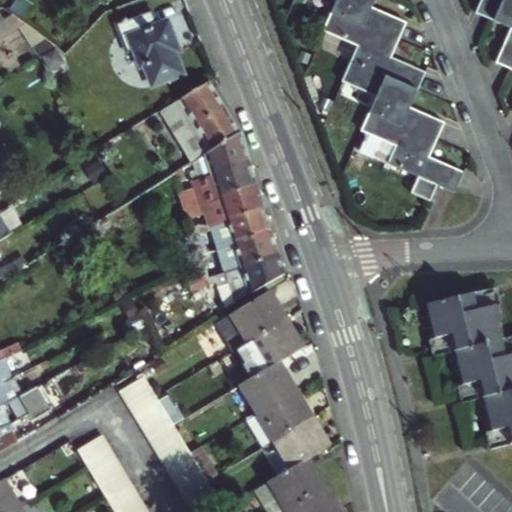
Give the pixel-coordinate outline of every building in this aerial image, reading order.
[(35,4),(30,0),(18,0),(8,14),(11,16),(22,24),(35,4)] [(338,0),(324,31),(358,47),(343,81),(377,97),(362,131),(396,147),(389,164),(418,177),(411,194),(430,203),(438,186),(453,193),(463,174),(429,157),(444,125),(410,108),(425,74),(391,58),(406,25),(371,8),(374,0),(338,0)] [(511,0),(481,0),(476,13),(511,30),(498,63),(511,69),(511,0)] [(152,29),(146,13),(114,26),(121,42),(126,40),(139,69),(141,68),(148,85),(179,72),(171,54),(175,52),(164,25),(152,29)] [(225,109),(209,82),(178,101),(194,127),(225,109)] [(178,101),(159,113),(174,139),(194,127),(178,101)] [(209,153),(240,133),(225,109),(194,127),(174,139),(191,164),(195,161),(205,156),(209,153)] [(210,175),(249,161),(240,133),(209,153),(205,156),(210,175)] [(211,176),(218,198),(257,185),(249,161),(210,175),(211,176)] [(183,180),(180,171),(173,175),(176,183),(183,180)] [(0,202),(4,209),(15,202),(0,175),(0,202)] [(218,198),(211,176),(190,183),(193,190),(199,207),(218,201),(218,198)] [(224,220),(263,207),(257,185),(218,198),(218,201),(199,207),(202,214),(209,212),(213,226),(225,222),(224,220)] [(199,207),(193,190),(179,194),(187,219),(196,216),(202,214),(199,207)] [(216,251),(219,250),(232,245),(234,243),(271,231),(263,207),(224,220),(225,222),(213,226),(208,228),(210,234),(216,251)] [(0,242),(9,237),(0,222),(0,242)] [(210,234),(208,228),(200,231),(192,234),(194,240),(210,234)] [(220,274),(229,272),(279,257),(271,231),(234,243),(232,245),(219,250),(222,261),(224,265),(218,267),(220,274)] [(284,275),(279,257),(229,272),(238,300),(284,275)] [(218,267),(211,269),(204,271),(207,278),(218,275),(220,274),(218,267)] [(218,275),(219,281),(224,308),(238,300),(229,272),(220,274),(218,275)] [(511,338),(503,341),(490,290),(426,306),(439,356),(452,353),(466,403),(482,399),(496,449),(511,445),(511,338)] [(287,325),(270,296),(255,305),(230,319),(247,347),(287,325)] [(141,311),(125,319),(132,336),(147,329),(141,311)] [(230,319),(214,329),(231,357),(247,347),(230,319)] [(262,372),(276,363),(301,348),(287,325),(247,347),(262,372)] [(0,377),(12,373),(4,355),(0,356),(0,377)] [(254,414),(293,391),(276,363),(262,372),(238,386),(254,414)] [(0,400),(3,398),(13,394),(20,390),(12,373),(0,377),(0,400)] [(118,393),(126,406),(151,392),(143,378),(118,393)] [(20,390),(13,394),(22,411),(24,414),(42,403),(32,384),(20,390)] [(309,419),(293,391),(254,414),(271,442),(309,419)] [(151,392),(126,406),(133,418),(158,404),(156,400),(151,392)] [(13,394),(3,398),(12,416),(22,411),(13,394)] [(44,409),(42,403),(24,414),(26,418),(44,409)] [(158,404),(133,418),(140,430),(165,416),(158,404)] [(0,425),(7,423),(14,419),(12,416),(6,419),(0,407),(0,425)] [(140,430),(147,442),(172,427),(171,426),(165,416),(140,430)] [(326,448),(309,419),(271,442),(288,470),(306,460),(326,448)] [(0,425),(0,454),(4,453),(19,444),(7,423),(0,425)] [(172,427),(147,442),(155,454),(178,439),(172,427)] [(75,452),(83,463),(108,449),(101,437),(75,452)] [(178,439),(155,454),(162,466),(186,451),(178,439)] [(86,469),(91,477),(115,461),(108,449),(83,463),(86,469)] [(162,466),(169,478),(193,463),(187,454),(186,451),(162,466)] [(285,511),(323,489),(306,460),(288,470),(267,483),(284,511),(285,511)] [(91,477),(98,488),(122,473),(115,461),(91,477)] [(169,478),(176,490),(200,474),(193,463),(169,478)] [(122,473),(98,488),(104,498),(105,501),(129,485),(122,473)] [(200,474),(176,490),(183,502),(207,487),(204,482),(200,474)] [(3,482),(0,483),(0,511),(13,511),(20,509),(3,482)] [(114,511),(137,497),(129,485),(105,501),(112,511),(114,511)] [(207,487),(183,502),(188,511),(194,511),(215,500),(207,487)] [(336,511),(323,489),(285,511),(336,511)] [(114,511),(139,511),(144,509),(137,497),(114,511)] [(215,500),(194,511),(221,511),(221,510),(215,500)]
